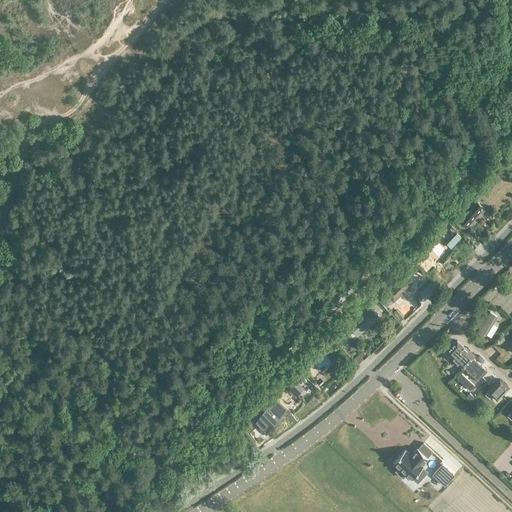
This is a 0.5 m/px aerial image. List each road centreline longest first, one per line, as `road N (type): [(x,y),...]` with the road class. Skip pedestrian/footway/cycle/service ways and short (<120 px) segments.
road 1 (tertiary): [(201,511),(351,406),(511,245)]
road 2 (unknown): [(165,0),(126,45),(103,58),(75,108),(0,147)]
